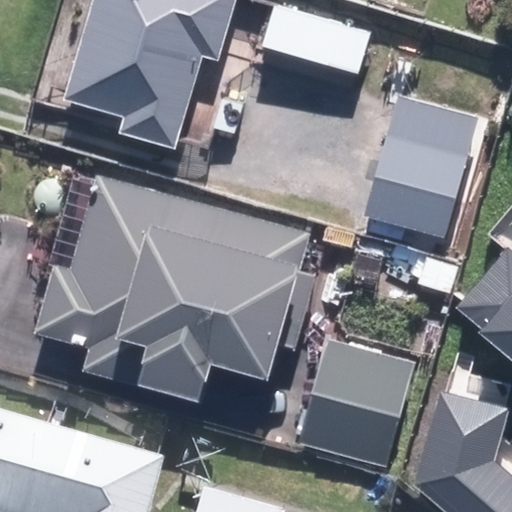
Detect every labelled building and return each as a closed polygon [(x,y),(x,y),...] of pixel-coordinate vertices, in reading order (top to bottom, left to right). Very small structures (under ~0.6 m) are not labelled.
[(130,116),(180,131),(209,36),(221,39),(233,0),(101,0),(77,81),(135,100),(130,116)] [(340,24),(280,19),(276,62),(337,67),(340,24)] [(364,217),(442,239),(477,116),(400,94),(364,217)] [(102,178),(73,277),(56,272),(39,332),(93,348),(86,373),(155,393),(200,407),(216,353),(267,368),(272,350),(291,356),(313,283),(294,277),(305,238),(102,178)] [(456,314),(511,361),(511,251),(510,250),(456,314)] [(417,366),(327,340),(297,441),(387,467),(417,366)] [(442,392),(415,483),(447,511),(511,511),(511,478),(493,461),(508,408),(442,392)] [(165,511),(179,463),(0,412),(0,511),(165,511)] [(279,511),(282,506),(204,484),(195,511),(279,511)]
